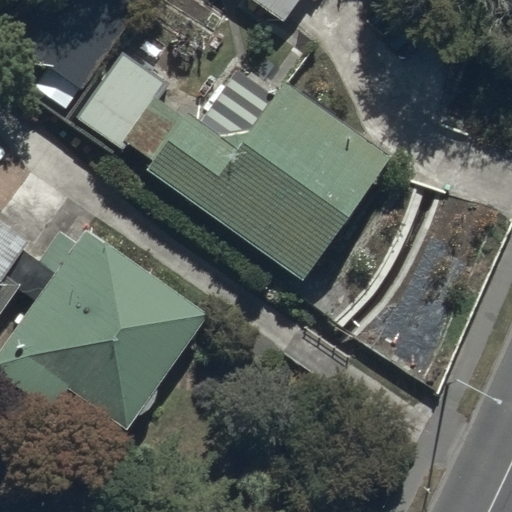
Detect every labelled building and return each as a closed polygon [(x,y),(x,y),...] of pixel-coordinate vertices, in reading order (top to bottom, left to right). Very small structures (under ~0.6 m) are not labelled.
[(0,48),(78,100),(141,5),(133,0),(30,0),(0,46),(0,48)] [(0,0),(0,12),(8,0),(0,0)] [(236,0),(281,33),(304,0),(236,0)] [(116,159),(150,108),(162,92),(116,60),(69,126),(116,159)] [(299,296),(393,170),(281,98),(239,157),(177,127),(149,182),(299,296)] [(0,307),(35,261),(0,236),(0,307)] [(0,364),(132,444),(204,330),(84,242),(0,357),(0,364)]
